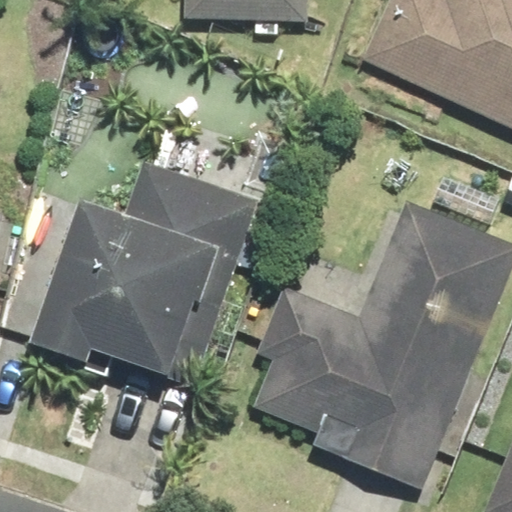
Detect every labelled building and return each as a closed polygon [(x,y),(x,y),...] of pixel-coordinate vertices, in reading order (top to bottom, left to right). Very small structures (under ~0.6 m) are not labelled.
[(184,0),(184,19),(305,21),(304,0),(184,0)] [(511,0),(391,0),(364,58),(511,126),(511,0)] [(77,197),(25,343),(84,364),(89,349),(193,386),(258,205),(143,164),(125,214),(77,197)] [(361,321),(284,290),(257,356),(272,362),(254,408),(316,433),(311,444),(421,489),(511,266),(511,249),(408,208),(361,321)] [(511,511),(511,449),(486,511),(511,511)]
